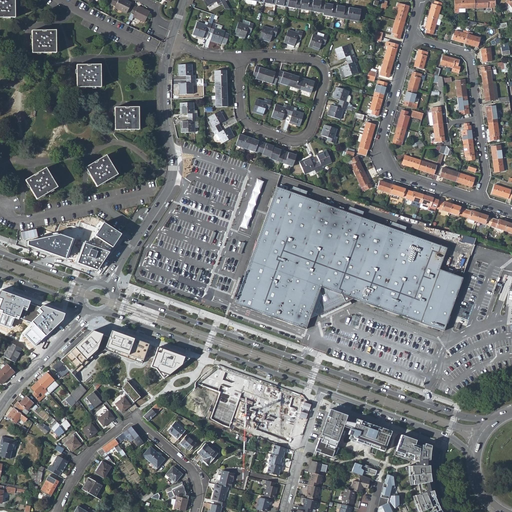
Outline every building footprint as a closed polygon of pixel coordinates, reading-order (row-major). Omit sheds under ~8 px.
[(14,0),(0,0),(0,17),(15,18),(14,0)] [(111,0),(110,4),(115,6),(115,8),(126,14),(132,3),(124,0),(111,0)] [(300,0),(288,0),(287,7),(299,9),(300,0)] [(313,0),(312,0),(300,0),(299,9),(311,12),(313,0)] [(325,2),(313,0),(311,12),(323,14),(325,4),(325,2)] [(454,0),(455,9),(475,8),(474,0),(454,0)] [(474,0),(475,8),(495,8),(494,0),(474,0)] [(432,4),(428,16),(437,19),(442,4),(435,1),(434,5),(432,4)] [(323,15),(335,17),(337,6),(337,4),(333,3),(333,5),(325,4),(323,14),(323,15)] [(398,9),(395,21),(404,23),(409,7),(397,4),(396,8),(398,9)] [(137,8),(134,6),(130,14),(127,19),(131,21),(133,17),(144,22),(145,22),(149,12),(138,6),(137,8)] [(348,8),(337,6),(335,17),(346,20),(348,8)] [(360,10),(348,8),(346,20),(358,22),(360,10)] [(433,34),(437,19),(428,16),(424,29),(426,29),(425,32),(433,34)] [(400,39),(404,23),(395,21),(391,33),(394,33),(393,37),(400,39)] [(205,31),(209,33),(211,24),(208,23),(207,25),(197,22),(193,35),(203,38),(205,31)] [(253,24),(250,23),(249,26),(243,24),(238,22),(234,35),(245,39),(247,32),(251,33),(253,24)] [(221,43),(226,44),(229,34),(224,32),(225,31),(215,28),(215,25),(211,24),(209,33),(212,34),(210,40),(221,44),(221,43)] [(274,29),(263,26),(259,39),(269,42),(272,35),(275,37),(278,28),(274,27),(274,29)] [(56,30),(32,31),(32,53),(56,53),(56,30)] [(298,33),(288,30),(283,43),(294,46),(296,39),(300,40),(303,32),(299,30),(298,33)] [(452,40),(464,43),(468,32),(463,30),(462,33),(454,31),(452,40)] [(472,33),(468,32),(464,43),(477,47),(479,38),(472,36),(472,33)] [(323,38),(313,34),(308,47),(319,50),(321,43),(325,44),(328,36),(324,35),(323,38)] [(389,43),(384,59),(393,62),(398,45),(389,43)] [(345,57),(347,61),(355,58),(354,54),(351,55),(347,45),(335,50),(338,60),(345,57)] [(490,49),(480,49),(482,62),(491,61),(490,49)] [(427,53),(418,50),(414,66),(423,69),(427,53)] [(457,67),(458,60),(443,56),(440,65),(452,68),(453,66),(457,67)] [(356,61),(355,58),(347,61),(348,64),(341,67),(345,77),(357,73),(354,63),(356,61)] [(388,78),(393,62),(384,59),(379,75),(388,78)] [(508,65),(508,63),(503,62),(504,73),(509,72),(508,68),(511,68),(511,65),(508,65)] [(186,76),(186,79),(195,79),(195,75),(192,75),(192,64),(178,65),(179,76),(186,76)] [(100,65),(76,65),(77,87),(101,87),(100,65)] [(252,77),(263,81),(267,70),(255,67),(252,77)] [(480,68),(482,84),(492,83),(489,67),(480,68)] [(263,81),(275,85),(276,82),(278,74),(267,70),(263,81)] [(214,71),(215,83),(226,82),(226,71),(214,71)] [(291,75),(279,71),(278,74),(276,82),(287,86),(291,75)] [(412,72),(408,89),(416,91),(421,75),(412,72)] [(302,79),(291,75),(287,86),(299,90),(302,79)] [(195,83),(195,79),(186,79),(186,83),(179,83),(179,94),(193,94),(192,83),(195,83)] [(314,83),(302,79),(299,90),(311,93),(314,83)] [(378,81),(373,97),(382,100),(387,84),(378,81)] [(455,82),(457,98),(466,97),(464,81),(455,82)] [(215,83),(215,95),(227,95),(226,82),(215,83)] [(494,100),(492,83),(482,84),(484,101),(494,100)] [(347,106),(348,103),(345,102),(347,96),(349,92),(336,88),(333,98),(340,100),(339,104),(347,106)] [(414,99),(416,91),(408,89),(403,105),(412,107),(413,104),(414,99)] [(215,95),(215,107),(227,107),(227,95),(215,95)] [(377,116),(382,100),(373,97),(369,110),(368,109),(367,113),(371,114),(370,114),(377,116)] [(469,114),(466,97),(457,98),(459,115),(462,114),(463,117),(468,116),(467,114),(469,114)] [(265,108),(268,110),(271,101),(268,100),(267,103),(256,99),(252,112),(262,116),(265,108)] [(188,113),(188,118),(197,117),(197,113),(194,113),(193,102),(180,103),(181,114),(188,113)] [(346,110),(347,106),(339,104),(338,108),(331,105),(328,115),(340,120),(343,109),(346,110)] [(284,114),(288,115),(290,107),(287,105),(286,108),(275,105),(271,117),(281,121),(284,114)] [(485,107),(487,124),(497,123),(494,106),(485,107)] [(138,107),(115,107),(115,130),(139,130),(138,107)] [(303,114),(296,111),(293,110),(294,108),(290,107),(288,115),(291,116),(289,123),(299,127),(303,114)] [(431,108),(433,125),(442,124),(440,107),(431,108)] [(208,118),(210,121),(213,127),(211,128),(213,132),(221,127),(219,124),(225,121),(220,111),(208,118)] [(401,111),(397,127),(406,130),(409,117),(406,116),(407,112),(401,111)] [(410,117),(421,120),(423,114),(412,111),(410,117)] [(197,121),(197,117),(188,118),(188,121),(181,122),(181,132),(194,132),(194,121),(197,121)] [(366,122),(362,135),(371,138),(375,125),(366,122)] [(472,143),(470,123),(464,124),(464,130),(461,131),(463,144),(472,143)] [(499,139),(497,123),(487,124),(490,141),(499,139)] [(444,141),(442,124),(433,125),(435,138),(437,138),(438,142),(444,141)] [(334,140),(337,129),(324,125),(321,136),(328,138),(327,142),(335,144),(336,141),(334,140)] [(223,131),(221,127),(213,132),(215,135),(217,141),(220,139),(222,143),(234,137),(229,127),(223,131)] [(402,142),(406,130),(397,127),(392,143),(398,145),(400,141),(402,142)] [(250,138),(239,134),(235,145),(247,149),(250,138)] [(359,148),(357,154),(366,156),(367,150),(368,150),(371,138),(362,135),(359,148)] [(262,143),(250,138),(247,149),(258,154),(262,143)] [(273,147),(262,143),(258,154),(270,157),(273,147)] [(474,160),(472,143),(463,144),(465,157),(468,157),(468,160),(474,160)] [(435,151),(443,154),(446,146),(437,146),(435,151)] [(491,147),(492,160),(502,159),(500,146),(491,147)] [(285,152),(273,147),(270,157),(269,159),(281,163),(285,152)] [(319,161),(316,163),(319,171),(323,170),(322,167),(332,163),(326,150),(316,155),(319,161)] [(296,156),(285,152),(281,163),(292,167),(296,156)] [(106,155),(85,167),(97,187),(117,174),(106,155)] [(402,164),(418,169),(420,160),(405,155),(402,164)] [(350,164),(356,177),(364,172),(357,157),(351,160),(352,163),(350,164)] [(316,173),(319,171),(316,163),(312,165),(309,158),(299,163),(305,175),(314,170),(316,173)] [(503,171),(502,159),(492,160),(494,173),(503,171)] [(436,165),(420,160),(418,169),(433,174),(436,165)] [(440,177),(455,182),(458,173),(442,167),(440,177)] [(46,168),(25,180),(37,199),(57,187),(46,168)] [(371,187),(364,172),(356,177),(361,188),(364,187),(365,190),(371,187)] [(474,178),(458,173),(455,182),(471,187),(474,178)] [(376,190),(389,194),(392,185),(379,181),(376,190)] [(400,197),(405,198),(407,191),(402,189),(403,188),(392,185),(389,194),(400,197)] [(508,198),(511,199),(511,195),(511,189),(494,185),(491,194),(508,199),(508,198)] [(236,297),(234,304),(249,310),(260,314),(265,315),(277,320),(284,322),(290,325),(305,330),(309,319),(324,312),(328,310),(332,308),(337,306),(352,298),(366,304),(420,323),(444,332),(463,278),(445,272),(446,267),(444,266),(449,252),(446,251),(447,249),(404,233),(406,227),(392,222),(390,228),(361,218),(363,212),(349,207),(347,212),(305,197),(307,192),(292,187),(290,192),(276,187),(269,208),(254,249),(243,280),(238,291),(237,295),(236,297)] [(409,200),(420,204),(423,195),(412,191),(412,192),(407,191),(405,198),(409,199),(409,200)] [(431,207),(436,208),(438,201),(434,199),(423,195),(420,204),(431,207)] [(441,210),(449,213),(452,205),(444,202),(443,202),(438,201),(436,208),(441,210)] [(458,215),(463,217),(465,210),(460,208),(461,207),(452,205),(449,213),(458,216),(458,215)] [(468,220),(469,220),(474,222),(476,222),(479,213),(471,211),(470,211),(465,210),(463,217),(468,219),(468,220)] [(485,224),(490,226),(493,219),(488,217),(488,216),(479,213),(476,222),(485,225),(485,224)] [(495,229),(504,231),(506,222),(498,219),(498,220),(493,219),(490,226),(495,228),(495,229)] [(89,244),(95,227),(79,221),(76,230),(60,224),(57,232),(89,244)] [(103,223),(95,236),(112,247),(121,234),(103,223)] [(65,259),(72,239),(60,235),(28,242),(28,245),(65,259)] [(474,244),(475,238),(464,235),(462,241),(474,244)] [(109,252),(84,243),(77,263),(97,270),(109,252)] [(30,302),(0,291),(0,301),(0,302),(0,313),(1,314),(0,317),(0,324),(11,328),(14,318),(18,320),(19,318),(22,309),(27,311),(30,303),(30,302)] [(22,309),(19,318),(31,322),(39,314),(36,310),(40,307),(30,303),(27,311),(22,309)] [(21,333),(35,347),(63,321),(65,315),(40,307),(36,310),(39,314),(31,322),(21,333)] [(92,331),(60,360),(72,372),(97,350),(102,335),(92,331)] [(135,339),(111,331),(105,347),(129,356),(143,361),(149,344),(135,339)] [(14,362),(21,349),(10,343),(3,357),(14,362)] [(184,357),(157,348),(151,367),(156,369),(163,378),(182,364),(184,357)] [(61,372),(65,367),(60,361),(52,367),(56,372),(59,370),(61,372)] [(6,364),(0,369),(0,370),(8,378),(14,372),(6,364)] [(47,372),(37,381),(44,388),(47,391),(52,386),(50,383),(54,380),(47,372)] [(44,395),(43,394),(41,391),(44,388),(37,381),(30,387),(34,392),(32,394),(38,401),(44,395)] [(127,381),(122,387),(134,402),(140,397),(127,381)] [(81,384),(70,395),(76,402),(77,400),(86,390),(84,387),(81,384)] [(101,401),(104,399),(96,389),(86,397),(91,404),(88,406),(91,410),(101,402),(101,401)] [(121,412),(133,403),(126,394),(114,404),(121,412)] [(67,398),(73,404),(76,402),(70,395),(67,398)] [(18,402),(14,406),(21,411),(24,408),(27,410),(33,403),(26,397),(20,403),(18,402)] [(162,410),(164,408),(156,404),(142,416),(148,421),(161,409),(162,410)] [(13,408),(7,417),(15,423),(19,418),(24,422),(27,418),(13,408)] [(384,450),(391,431),(356,419),(355,423),(345,421),(347,415),(330,409),(315,450),(332,456),(343,425),(350,428),(349,431),(350,431),(348,434),(351,435),(350,438),(384,450)] [(108,410),(97,419),(103,427),(114,418),(108,410)] [(60,425),(57,422),(52,427),(51,429),(59,437),(68,429),(67,428),(71,425),(66,419),(60,425)] [(174,421),(167,430),(177,439),(184,430),(174,421)] [(43,423),(41,425),(48,431),(51,429),(43,423)] [(90,423),(82,430),(88,438),(97,431),(90,423)] [(37,426),(46,433),(48,431),(41,425),(38,424),(37,426)] [(142,442),(130,426),(114,439),(118,444),(124,439),(125,440),(127,438),(129,442),(130,441),(132,440),(136,446),(142,442)] [(237,434),(256,441),(258,437),(239,429),(237,434)] [(80,443),(83,440),(76,432),(73,434),(74,435),(65,443),(71,452),(81,444),(80,443)] [(195,443),(186,435),(179,443),(188,451),(195,443)] [(442,511),(441,510),(435,496),(433,490),(430,490),(429,482),(432,481),(430,473),(430,459),(431,446),(401,435),(394,454),(410,460),(411,458),(414,459),(414,460),(419,460),(419,463),(416,463),(416,465),(409,465),(409,475),(411,485),(425,482),(427,490),(424,491),(424,492),(415,495),(413,496),(419,511),(434,505),(437,511),(435,511),(442,511)] [(0,450),(1,450),(0,454),(0,455),(10,458),(11,453),(10,453),(11,449),(14,449),(16,445),(18,441),(2,436),(1,441),(2,441),(0,448),(0,450)] [(117,452),(121,449),(118,444),(114,439),(97,451),(99,454),(100,456),(105,458),(112,463),(113,462),(107,454),(114,449),(117,452)] [(205,443),(196,453),(204,459),(203,461),(207,465),(217,454),(205,443)] [(273,443),(270,453),(282,456),(283,456),(284,452),(286,452),(287,449),(273,443)] [(150,447),(142,455),(157,468),(164,459),(150,447)] [(269,453),(267,463),(281,466),(282,463),(280,463),(282,456),(270,453),(269,453)] [(57,455),(50,466),(49,466),(47,469),(58,475),(59,472),(61,473),(67,461),(57,455)] [(102,461),(95,473),(103,478),(110,466),(102,461)] [(355,461),(352,471),(362,475),(364,471),(375,475),(377,469),(355,461)] [(319,475),(322,464),(321,464),(312,462),(310,468),(309,468),(308,472),(312,473),(319,475)] [(281,471),(282,467),(281,466),(267,463),(265,472),(277,475),(279,470),(281,471)] [(172,466),(165,474),(168,476),(174,482),(181,474),(172,466)] [(33,488),(37,489),(37,487),(40,488),(42,472),(36,469),(36,472),(35,478),(33,488)] [(222,470),(218,485),(228,487),(230,488),(234,473),(222,470)] [(321,484),(323,475),(319,475),(312,473),(310,481),(308,480),(307,485),(317,487),(318,483),(321,484)] [(394,476),(387,474),(384,483),(381,497),(389,499),(392,485),(395,485),(394,476)] [(88,477),(81,489),(95,497),(102,485),(88,477)] [(58,481),(52,478),(50,482),(46,480),(41,489),(47,493),(44,497),(48,499),(58,481)] [(353,481),(350,490),(355,491),(362,493),(363,487),(368,489),(370,481),(359,478),(358,482),(353,481)] [(266,485),(264,496),(274,498),(276,487),(273,487),(274,483),(265,481),(265,484),(266,485)] [(15,491),(15,487),(1,485),(0,484),(0,503),(2,503),(3,491),(14,493),(15,491)] [(217,501),(216,505),(221,506),(226,507),(227,503),(223,502),(226,491),(227,492),(228,487),(218,485),(214,484),(213,488),(214,488),(212,499),(217,501)] [(172,490),(174,496),(176,496),(187,499),(188,496),(185,495),(185,493),(183,485),(172,490)] [(317,498),(319,487),(317,487),(307,485),(306,489),(307,489),(306,496),(307,496),(306,499),(316,501),(317,498)] [(352,501),(355,491),(350,490),(344,489),(342,498),(344,499),(343,503),(353,505),(354,501),(352,501)] [(151,490),(140,499),(143,503),(150,497),(154,495),(151,490)] [(391,495),(390,501),(395,508),(399,504),(399,495),(391,495)] [(174,504),(173,508),(184,511),(187,499),(176,496),(175,499),(172,498),(171,503),(174,504)] [(306,498),(304,507),(299,505),(298,510),(302,511),(307,511),(311,511),(312,509),(315,510),(317,501),(316,501),(306,499),(306,498)] [(258,499),(255,510),(262,511),(266,511),(268,505),(270,505),(271,502),(258,499)] [(392,511),(389,502),(379,506),(378,511),(381,511),(392,511)]
